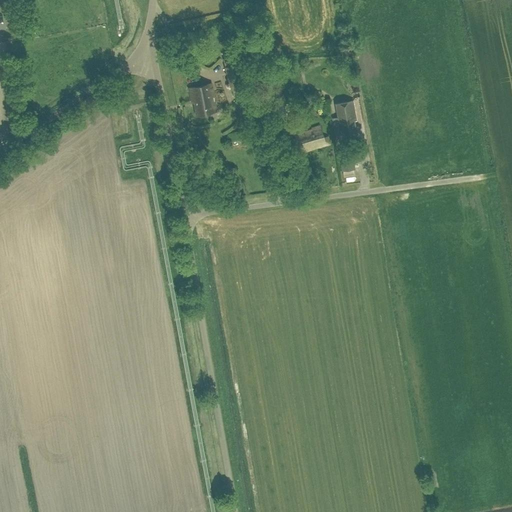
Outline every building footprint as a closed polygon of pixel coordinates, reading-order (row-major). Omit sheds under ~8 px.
[(12,8),(10,0),(0,0),(0,6),(1,10),(12,8)] [(230,88),(246,83),(240,62),(224,67),(230,88)] [(216,112),(211,83),(188,88),(191,103),(193,103),(196,116),(216,112)] [(247,97),(239,100),(243,111),(253,108),(249,95),(246,96),(247,97)] [(273,117),(285,115),(283,101),(271,103),(273,117)] [(353,101),(335,104),(340,134),(355,132),(353,121),(356,120),(353,101)] [(323,138),(319,126),(311,128),(311,129),(294,135),(300,153),(315,148),(330,144),(327,136),(323,138)] [(342,172),(355,170),(352,152),(339,154),(342,172)]
